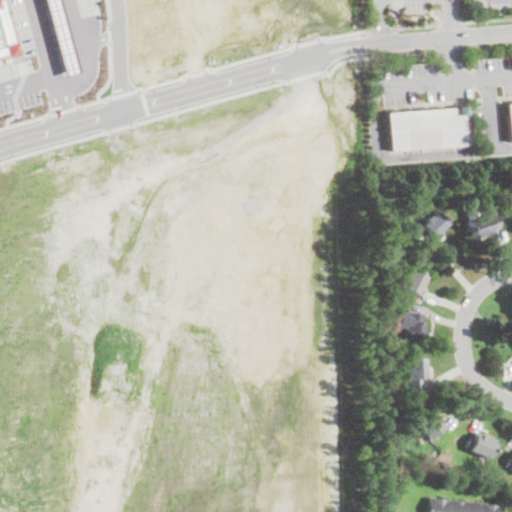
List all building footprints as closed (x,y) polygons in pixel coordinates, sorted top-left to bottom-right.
[(0,0),(1,0),(16,50),(0,54),(0,0)] [(42,0),(64,75),(78,71),(58,0),(42,0)] [(198,0),(204,16),(255,0),(198,0)] [(397,151),(388,152),(385,113),(463,108),(466,146),(397,151)] [(399,214),(395,215),(393,208),(399,206),(402,213),(399,214)] [(474,217),(475,219),(495,213),(500,228),(500,229),(472,238),(464,212),(472,209),(474,217)] [(436,212),(441,217),(447,224),(432,238),(421,225),(425,222),(423,220),(429,216),(430,217),(436,212)] [(419,294),(418,296),(401,288),(406,276),(400,274),(403,267),(426,277),(419,294)] [(426,336),(425,341),(425,344),(401,341),(401,336),(404,336),(405,329),(397,328),(399,312),(422,314),(421,324),(424,324),(423,332),(426,332),(426,336)] [(404,393),(404,379),(406,379),(406,359),(424,359),(424,378),(421,378),(421,393),(404,393)] [(443,424),(432,433),(435,435),(428,441),(413,425),(429,408),(443,424)] [(493,441),(473,432),(471,437),(467,436),(463,447),(486,457),(493,441)] [(511,454),(511,469),(503,466),(506,458),(510,459),(511,454)] [(495,511),(496,502),(426,498),(425,511),(495,511)]
